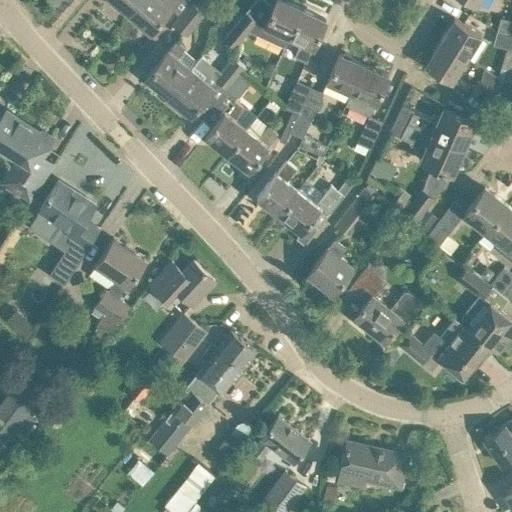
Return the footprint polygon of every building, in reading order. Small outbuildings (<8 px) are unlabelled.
[(115,0),(129,11),(138,0),(115,0)] [(138,0),(129,11),(151,30),(175,0),(138,0)] [(284,45),(288,36),(301,7),(285,0),(275,0),(271,9),(266,7),(260,21),(243,13),(223,37),(234,47),(249,30),(255,32),(284,45)] [(173,23),(185,34),(204,11),(192,1),(173,23)] [(301,7),(288,36),(300,41),(294,54),(307,60),(326,18),(301,7)] [(454,16),(439,40),(466,57),(481,33),(454,16)] [(511,18),(502,16),(498,29),(509,33),(511,21),(511,18)] [(498,29),(494,43),(507,47),(511,48),(511,21),(509,33),(498,29)] [(146,75),(168,94),(169,94),(191,67),(190,67),(177,56),(184,46),(176,40),(168,49),(159,60),(146,75)] [(466,57),(439,40),(425,63),(452,80),(466,57)] [(351,92),(364,63),(339,52),(326,81),(328,81),(350,91),(351,92)] [(169,94),(168,94),(164,98),(186,116),(190,111),(191,112),(218,79),(227,87),(239,73),(246,65),(235,55),(221,71),(201,54),(190,67),(191,67),(169,94)] [(388,74),(364,63),(351,92),(350,91),(345,104),(369,114),(370,114),(388,74)] [(476,96),(490,100),(496,81),(497,75),(484,67),(481,76),(476,96)] [(284,106),(284,107),(292,111),(298,113),(310,85),(297,79),(284,106)] [(310,85),(298,113),(310,119),(323,91),(310,85)] [(205,134),(227,152),(247,127),(235,118),(244,105),(234,98),(225,110),(224,109),(205,134)] [(401,135),(401,136),(408,122),(407,121),(414,108),(402,103),(389,130),(401,135)] [(431,116),(425,129),(427,130),(427,131),(463,147),(474,120),(443,107),(438,119),(431,116)] [(6,109),(0,117),(0,144),(16,155),(0,180),(29,200),(54,162),(42,154),(50,142),(38,134),(40,131),(6,109)] [(292,111),(279,139),(285,141),(289,131),(298,113),(292,111)] [(298,113),(289,131),(302,137),(304,134),(310,119),(298,113)] [(357,141),(370,147),(382,120),(370,114),(369,114),(357,141)] [(417,144),(418,143),(426,147),(421,158),(452,172),(463,147),(432,133),(427,131),(427,130),(408,122),(401,136),(409,140),(409,142),(410,142),(411,144),(412,145),(413,145),(415,145),(417,144)] [(247,127),(227,152),(249,169),(269,144),(268,144),(278,132),(268,124),(258,136),(247,127)] [(302,137),(299,144),(323,155),(327,144),(304,134),(302,137)] [(391,162),(377,155),(370,170),(384,177),(391,162)] [(256,196),(279,214),(299,189),(287,179),(296,167),(286,159),(277,171),(276,171),(256,196)] [(310,197),(299,189),(279,214),(301,231),(309,220),(318,226),(344,193),(353,182),(347,176),(338,189),(331,183),(316,202),(310,197)] [(45,199),(39,207),(52,215),(42,231),(65,246),(48,272),(64,283),(85,251),(89,244),(100,227),(86,218),(95,203),(79,192),(76,195),(56,182),(45,199)] [(334,222),(345,231),(374,194),(363,185),(334,222)] [(486,228),(487,229),(507,204),(484,186),(461,215),(470,222),(473,218),(486,228)] [(401,215),(412,223),(431,198),(421,190),(401,215)] [(391,205),(400,212),(408,203),(399,196),(391,205)] [(493,244),(511,259),(511,207),(507,204),(487,229),(498,238),(493,244)] [(427,233),(440,243),(452,227),(440,217),(427,233)] [(113,236),(96,262),(117,275),(107,290),(106,289),(95,304),(105,310),(96,324),(110,333),(117,322),(129,304),(118,297),(145,258),(113,236)] [(346,248),(345,247),(334,238),(308,271),(333,291),(353,265),(340,255),(346,248)] [(149,282),(167,299),(177,289),(192,302),(215,278),(193,258),(183,270),(171,259),(149,282)] [(409,289),(404,290),(392,304),(375,290),(384,278),(367,264),(352,283),(369,297),(365,303),(363,302),(361,304),(362,305),(355,315),(384,338),(401,317),(406,322),(423,301),(409,289)] [(490,282),(502,291),(511,279),(511,270),(505,264),(490,282)] [(484,296),(492,285),(466,266),(457,278),(478,293),(482,297),(484,296)] [(511,279),(502,291),(509,296),(511,298),(511,279)] [(9,319),(23,325),(32,306),(18,299),(9,319)] [(511,318),(490,300),(468,327),(488,344),(497,351),(511,333),(511,318)] [(160,340),(172,350),(195,320),(183,311),(171,327),(160,340)] [(161,364),(173,373),(195,345),(208,330),(195,320),(172,350),(161,364)] [(481,353),(488,344),(468,327),(462,322),(445,343),(434,333),(429,334),(423,342),(408,330),(398,342),(422,362),(431,350),(462,376),(481,353)] [(212,340),(202,353),(207,358),(209,355),(213,358),(216,355),(227,363),(232,357),(242,365),(244,362),(256,346),(232,327),(219,343),(218,345),(212,340)] [(188,391),(174,409),(191,422),(219,387),(222,390),(242,365),(232,357),(227,363),(216,355),(213,358),(209,355),(207,358),(197,371),(184,387),(188,391)] [(128,389),(141,399),(157,379),(145,369),(128,389)] [(0,405),(0,436),(4,440),(41,391),(22,377),(0,405)] [(164,418),(149,438),(167,452),(191,422),(174,409),(173,408),(164,418)] [(261,436),(252,449),(261,456),(271,444),(293,460),(310,438),(278,414),(261,436)] [(511,417),(483,437),(502,463),(511,456),(511,434),(511,433),(511,432),(511,417)] [(221,442),(219,444),(231,453),(242,440),(230,431),(221,442)] [(338,480),(364,486),(366,478),(400,486),(407,452),(347,439),(338,480)] [(140,455),(129,470),(145,483),(157,467),(140,455)] [(196,464),(165,502),(168,504),(176,511),(183,511),(194,499),(212,477),(196,464)] [(283,511),(305,484),(285,469),(254,511),(255,511),(283,511)] [(506,493),(502,496),(510,508),(511,506),(511,486),(505,491),(506,493)]
